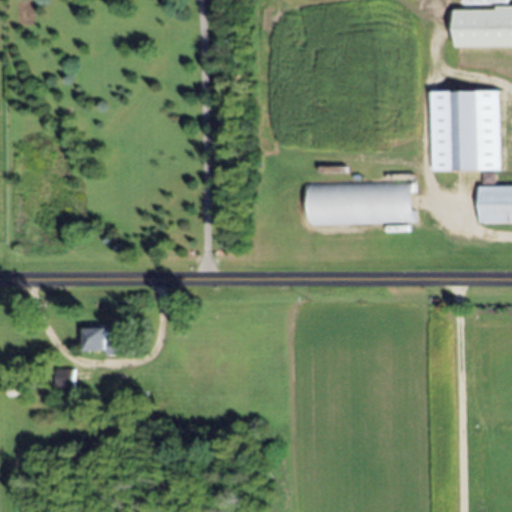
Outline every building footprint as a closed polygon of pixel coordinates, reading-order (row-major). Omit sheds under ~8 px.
[(508,0),(508,3),(511,3),(511,44),(457,45),(457,7),(464,7),(464,0),(508,0)] [(503,167),(435,168),(433,88),(502,87),(503,167)] [(482,172),(497,172),(497,182),(482,182),(482,172)] [(311,224),(311,182),(414,182),(414,224),(311,224)] [(511,221),(482,221),(482,185),(511,185),(511,221)] [(132,354),(108,354),(108,350),(87,350),(88,329),(108,329),(108,336),(132,336),(132,354)] [(58,368),(76,368),(76,386),(58,386),(58,368)]
